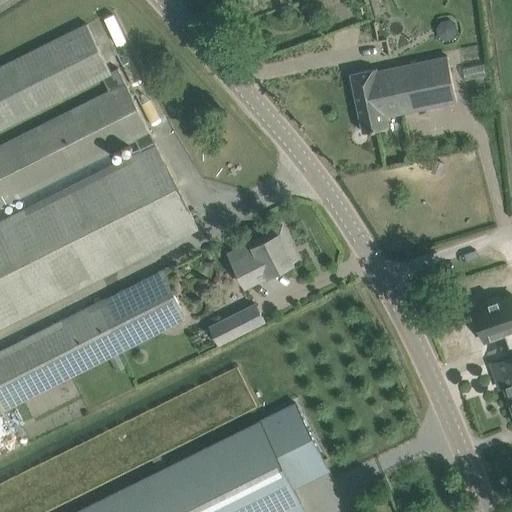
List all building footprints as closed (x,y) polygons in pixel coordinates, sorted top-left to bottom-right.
[(111,71),(87,24),(0,67),(0,130),(104,78),(110,91),(0,146),(0,205),(136,138),(141,149),(0,219),(0,327),(199,228),(150,131),(119,68),(111,71)] [(390,127),(388,116),(402,113),(458,102),(448,56),(392,68),(373,72),(373,69),(351,73),(352,76),(363,132),(376,130),(390,127)] [(283,225),(228,252),(232,260),(245,287),(294,263),(288,250),(294,247),(283,225)] [(163,269),(97,302),(120,349),(174,323),(186,316),(175,294),(163,269)] [(511,295),(474,309),(485,341),(505,334),(510,349),(511,348),(511,295)] [(68,317),(0,351),(0,400),(3,407),(91,363),(113,352),(120,349),(97,302),(90,306),(68,317)] [(219,344),(265,321),(256,304),(211,327),(219,344)] [(511,355),(492,362),(502,388),(507,387),(511,402),(511,355)] [(73,511),(303,511),(306,511),(287,473),(322,456),(296,402),(73,511)]
